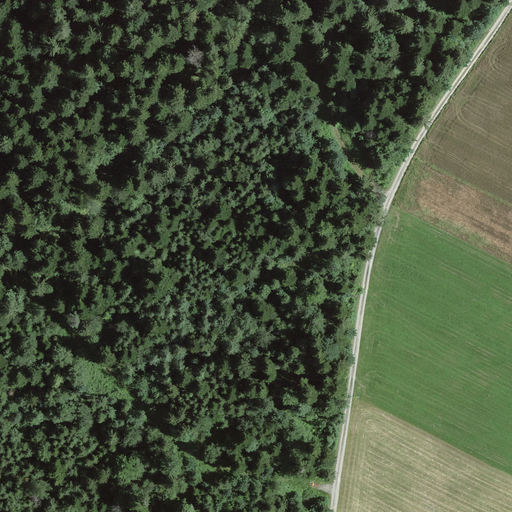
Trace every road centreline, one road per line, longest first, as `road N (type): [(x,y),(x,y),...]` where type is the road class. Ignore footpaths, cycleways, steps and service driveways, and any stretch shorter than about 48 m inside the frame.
road 1 (track): [(0,262),(194,451),(251,474),(337,485)]
road 2 (track): [(0,221),(176,0)]
road 3 (track): [(281,0),(336,134),(386,212)]
